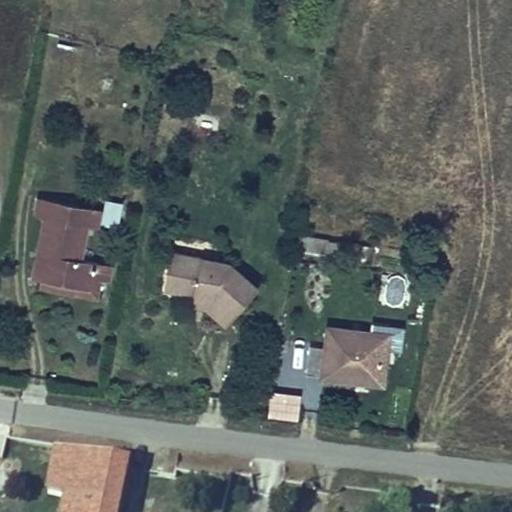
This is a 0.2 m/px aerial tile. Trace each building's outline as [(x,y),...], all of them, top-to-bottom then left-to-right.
[(0,257),(22,261),(27,232),(9,230),(15,196),(28,197),(31,179),(0,173),(0,257)] [(239,218),(239,222),(270,227),(272,216),(241,211),(239,218)] [(98,262),(126,267),(140,269),(147,233),(105,225),(98,262)] [(22,261),(0,257),(0,267),(30,273),(33,251),(42,252),(44,236),(27,232),(22,261)] [(147,233),(140,269),(167,294),(193,267),(161,237),(147,233)] [(126,267),(124,277),(137,283),(140,269),(126,267)] [(140,269),(137,283),(140,284),(161,300),(167,294),(140,269)] [(250,322),(246,352),(324,365),(331,314),(274,305),(271,325),(250,322)] [(297,422),(301,395),(271,391),(267,418),(297,422)] [(0,511),(39,511),(55,430),(0,420),(0,465),(5,467),(0,493),(0,511)]
